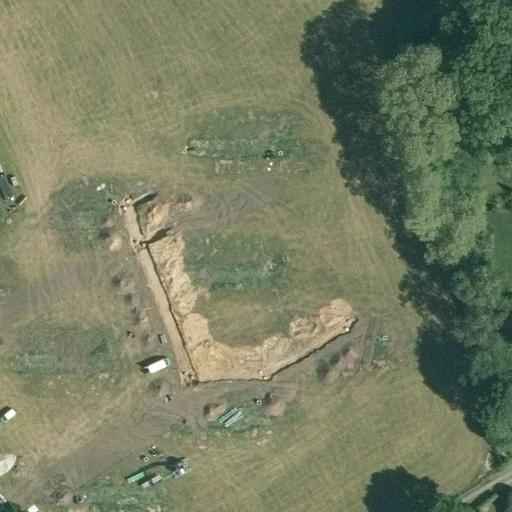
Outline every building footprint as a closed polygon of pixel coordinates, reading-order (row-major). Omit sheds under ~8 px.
[(58,185),(48,190),(51,197),(62,192),(58,185)] [(48,190),(38,195),(41,202),(51,197),(48,190)] [(62,192),(51,197),(55,204),(65,198),(62,192)] [(51,197),(41,202),(44,209),(55,204),(51,197)] [(65,198),(55,204),(58,210),(62,209),(69,205),(65,198)] [(23,203),(13,208),(16,215),(27,209),(23,203)] [(55,204),(44,209),(48,216),(55,212),(58,210),(55,204)] [(274,204),(260,212),(278,245),(291,238),(274,204)] [(69,205),(62,209),(67,219),(74,215),(69,205)] [(13,208),(2,213),(6,220),(16,215),(13,208)] [(27,209),(16,215),(20,222),(30,216),(27,209)] [(58,210),(55,212),(60,222),(67,219),(62,209),(58,210)] [(55,212),(48,216),(53,226),(60,222),(55,212)] [(260,212),(247,218),(262,248),(264,252),(278,245),(260,212)] [(244,214),(231,221),(248,255),(262,248),(247,218),(244,214)] [(16,215),(6,220),(9,227),(20,222),(16,215)] [(30,216),(20,222),(23,228),(27,227),(34,223),(30,216)] [(231,221),(217,228),(220,232),(235,262),(248,255),(231,221)] [(20,222),(9,227),(13,234),(20,230),(23,228),(20,222)] [(34,223),(27,227),(32,237),(39,233),(34,223)] [(23,228),(20,230),(25,240),(32,237),(27,227),(23,228)] [(20,230),(13,234),(18,244),(25,240),(20,230)] [(220,232),(206,239),(224,273),(237,266),(235,262),(220,232)] [(206,239),(193,246),(210,280),(224,273),(206,239)] [(317,283),(301,292),(320,324),(336,314),(317,283)] [(301,292),(285,302),(302,330),(304,334),(320,324),(301,292)] [(84,294),(71,302),(90,334),(103,327),(84,294)] [(282,298),(269,306),(289,338),(302,330),(285,302),(282,298)] [(71,302),(58,310),(61,314),(77,342),(90,334),(71,302)] [(269,306),(256,314),(273,341),(276,346),(289,338),(269,306)] [(254,310),(241,317),(260,349),(273,341),(256,314),(254,310)] [(61,314),(47,322),(66,354),(79,346),(77,342),(61,314)] [(241,317),(228,325),(247,357),(260,349),(241,317)] [(47,322),(34,329),(51,358),(53,362),(66,354),(47,322)] [(32,325),(19,333),(38,365),(51,358),(34,329),(32,325)] [(19,333),(6,340),(25,373),(38,365),(19,333)] [(364,350),(351,358),(370,390),(383,382),(364,350)] [(351,358),(337,366),(357,398),(370,390),(351,358)] [(119,368),(106,376),(127,408),(139,399),(119,368)] [(314,375),(301,383),(321,415),(334,408),(314,375)] [(106,376),(94,384),(96,388),(114,416),(127,408),(106,376)] [(301,383),(288,391),(305,419),(308,423),(321,415),(301,383)] [(286,387),(273,395),(292,427),(305,419),(288,391),(286,387)] [(96,388),(83,396),(104,428),(116,420),(114,416),(96,388)] [(273,395),(260,403),(279,435),(292,427),(273,395)] [(83,396),(71,405),(88,432),(91,436),(104,428),(83,396)] [(68,401),(55,409),(75,441),(88,432),(71,405),(68,401)] [(55,409),(42,417),(63,449),(75,441),(55,409)] [(172,436),(160,444),(180,476),(192,468),(172,436)] [(503,457),(505,457),(507,457),(509,456),(510,454),(511,451),(510,449),(510,447),(508,445),(506,444),(504,443),(502,443),(500,445),(499,447),(498,449),(498,452),(498,454),(500,456),(503,457)] [(160,444),(147,452),(167,484),(180,476),(160,444)] [(147,452),(135,460),(155,492),(167,484),(147,452)] [(113,471),(101,479),(121,510),(134,502),(113,471)] [(101,479),(88,487),(103,511),(118,511),(121,510),(101,479)]
